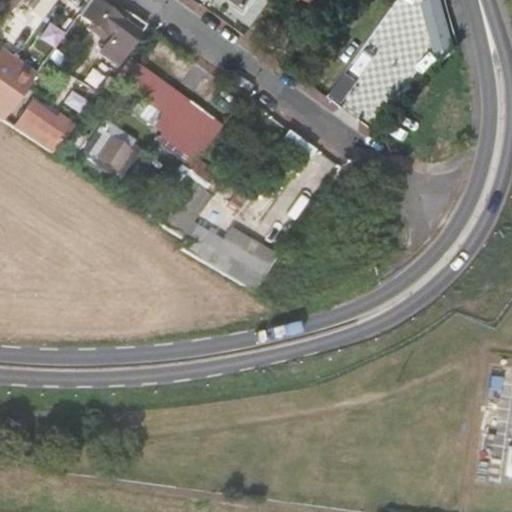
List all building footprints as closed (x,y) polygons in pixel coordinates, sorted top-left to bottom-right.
[(0,0),(0,7),(8,14),(17,0),(0,0)] [(127,52),(145,26),(108,0),(88,0),(78,16),(127,52)] [(447,0),(428,0),(434,48),(452,46),(447,0)] [(244,35),(259,46),(276,21),(262,10),(244,35)] [(125,88),(140,66),(129,58),(114,81),(125,88)] [(207,145),(222,123),(140,66),(125,88),(207,145)] [(372,123),(389,96),(348,70),(331,96),(372,123)] [(0,90),(3,93),(12,80),(0,72),(0,90)] [(0,115),(4,118),(25,88),(12,80),(3,93),(0,90),(0,115)] [(15,129),(54,154),(74,126),(61,116),(56,123),(31,106),(15,129)] [(132,151),(112,138),(99,159),(120,172),(132,151)] [(167,202),(181,212),(191,196),(178,186),(167,202)] [(154,220),(183,240),(192,225),(178,216),(181,212),(167,202),(154,220)] [(183,240),(178,249),(200,262),(217,240),(192,225),(183,240)] [(200,262),(253,293),(278,258),(230,230),(223,243),(217,240),(200,262)]
